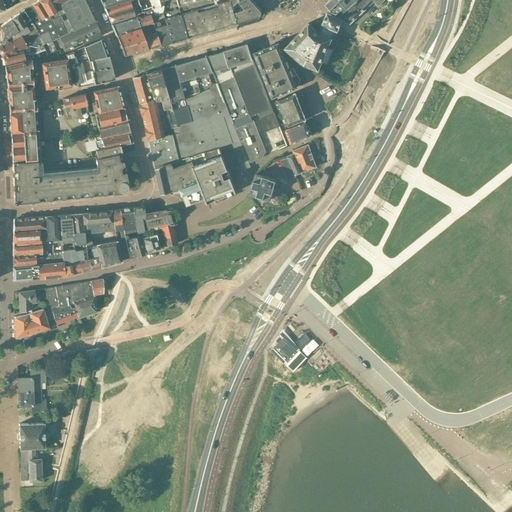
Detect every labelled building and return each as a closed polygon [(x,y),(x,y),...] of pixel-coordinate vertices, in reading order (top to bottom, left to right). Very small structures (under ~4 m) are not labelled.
[(0,0),(0,11),(5,10),(13,5),(10,0),(18,0),(19,2),(22,0),(0,0)] [(32,5),(24,10),(33,27),(40,36),(47,32),(51,41),(54,39),(59,37),(67,32),(73,29),(94,19),(84,0),(64,0),(54,6),(57,11),(48,16),(47,15),(40,19),(32,5)] [(32,5),(40,19),(47,15),(39,0),(32,5)] [(39,0),(47,15),(48,16),(57,11),(54,6),(50,0),(39,0)] [(131,0),(104,7),(107,15),(139,6),(139,5),(154,0),(131,0)] [(154,0),(139,5),(139,6),(107,15),(111,23),(137,14),(136,12),(140,11),(141,13),(152,9),(161,6),(160,2),(159,0),(154,0)] [(162,13),(163,11),(164,5),(165,0),(164,1),(160,2),(161,6),(152,9),(154,13),(162,11),(162,13)] [(198,0),(178,6),(178,8),(187,37),(235,23),(228,0),(198,0)] [(260,11),(250,0),(228,0),(235,23),(258,16),(260,11)] [(328,10),(336,13),(350,0),(327,0),(325,3),(329,8),(328,10)] [(356,0),(338,17),(342,19),(344,20),(345,22),(350,24),(368,7),(371,4),(370,3),(373,0),(378,6),(384,0),(356,0)] [(162,13),(170,42),(186,37),(178,8),(162,13)] [(111,24),(111,25),(115,34),(140,28),(153,25),(151,14),(154,13),(152,9),(141,13),(141,14),(143,13),(144,16),(139,18),(138,16),(136,16),(112,24),(111,24)] [(23,10),(18,13),(23,22),(24,25),(28,30),(33,27),(24,10),(23,10)] [(154,13),(151,14),(153,25),(155,32),(155,35),(156,35),(159,45),(160,45),(170,42),(162,13),(162,11),(154,13)] [(327,63),(333,49),(328,46),(332,37),(335,30),(337,31),(342,19),(338,17),(327,12),(324,19),(322,24),(319,33),(310,24),(310,23),(309,22),(307,24),(297,34),(285,47),(287,49),(304,64),(316,69),(318,70),(319,67),(322,61),(327,63)] [(10,18),(10,19),(13,24),(17,30),(24,25),(23,22),(18,13),(15,15),(10,18)] [(2,44),(20,35),(28,30),(24,25),(17,30),(13,24),(10,19),(0,25),(0,29),(2,41),(2,44)] [(94,19),(73,29),(67,32),(59,37),(54,39),(51,41),(45,44),(43,45),(45,50),(47,55),(58,50),(60,54),(101,35),(99,30),(94,19)] [(140,28),(142,36),(155,32),(153,25),(140,28)] [(33,54),(39,52),(45,50),(43,45),(45,44),(40,36),(33,27),(28,30),(20,35),(2,44),(0,44),(0,52),(2,57),(30,47),(31,54),(33,54)] [(140,28),(115,34),(116,35),(116,36),(117,38),(119,42),(120,45),(124,55),(146,49),(142,36),(140,28)] [(146,49),(147,48),(159,45),(156,35),(155,35),(155,32),(142,36),(146,49)] [(69,70),(68,70),(68,72),(70,71),(74,70),(73,63),(108,55),(102,38),(66,54),(67,59),(69,70)] [(289,69),(279,42),(255,52),(272,97),(299,86),(301,80),(297,74),(293,67),(289,69)] [(226,50),(225,51),(230,66),(241,93),(250,117),(250,116),(272,108),(263,83),(252,59),(251,59),(248,49),(247,44),(246,45),(242,46),(241,46),(237,47),(231,49),(226,50)] [(31,54),(30,47),(2,57),(3,58),(4,65),(31,58),(32,57),(34,57),(33,54),(31,54)] [(225,51),(208,56),(235,128),(249,163),(262,158),(266,152),(254,120),(252,121),(250,116),(250,117),(230,66),(225,51)] [(74,70),(70,71),(73,84),(77,83),(78,87),(115,79),(109,55),(108,55),(73,63),(74,70)] [(177,65),(192,120),(179,123),(180,126),(182,132),(175,133),(173,134),(170,135),(170,134),(165,135),(149,140),(155,167),(161,165),(201,152),(219,147),(232,143),(242,170),(250,166),(249,163),(239,138),(235,128),(208,56),(177,65)] [(31,58),(4,65),(8,86),(33,85),(31,58)] [(69,70),(67,59),(41,63),(42,70),(38,70),(41,89),(71,84),(68,72),(68,70),(69,70)] [(164,69),(179,123),(192,120),(177,65),(175,65),(171,67),(168,67),(164,69)] [(163,69),(150,72),(156,96),(157,96),(158,98),(157,99),(164,130),(173,128),(175,133),(182,132),(179,123),(164,69),(163,69)] [(134,77),(133,77),(140,103),(157,99),(158,98),(157,96),(156,96),(150,72),(148,73),(147,73),(147,74),(134,77)] [(9,108),(9,112),(10,112),(10,113),(36,109),(36,108),(37,108),(36,103),(36,98),(34,98),(33,85),(8,86),(8,99),(9,108)] [(98,126),(126,119),(123,107),(117,85),(93,91),(93,92),(97,109),(97,112),(94,113),(97,126),(98,126)] [(85,94),(84,94),(88,111),(88,110),(97,109),(93,92),(92,92),(90,93),(87,93),(85,94)] [(278,108),(281,107),(283,112),(300,105),(296,93),(295,92),(276,100),(275,101),(278,108)] [(81,115),(80,113),(88,111),(84,94),(69,97),(62,99),(65,109),(67,118),(81,115)] [(157,99),(140,103),(143,115),(144,119),(145,124),(146,127),(146,128),(147,131),(148,136),(148,137),(149,140),(165,135),(164,130),(157,99)] [(304,114),(300,105),(283,112),(285,117),(282,119),(285,127),(305,119),(306,118),(304,115),(304,114)] [(10,112),(9,112),(11,133),(38,131),(38,129),(34,129),(33,110),(37,110),(37,108),(36,108),(36,109),(10,113),(10,112)] [(274,112),(260,117),(266,132),(267,131),(266,131),(279,126),(280,126),(274,112)] [(98,126),(99,133),(100,134),(129,126),(126,119),(98,126)] [(311,133),(309,126),(308,126),(307,126),(305,121),(286,129),(291,142),(309,135),(310,135),(311,135),(310,134),(311,133)] [(89,141),(84,142),(85,145),(87,151),(91,150),(97,148),(96,142),(113,137),(130,133),(129,126),(100,134),(99,133),(87,136),(89,141)] [(13,163),(37,161),(40,161),(38,131),(11,133),(13,163)] [(113,137),(96,142),(97,148),(97,149),(100,149),(104,148),(114,146),(119,145),(133,142),(130,133),(113,137)] [(295,173),(295,174),(302,172),(302,171),(315,167),(316,167),(316,165),(313,158),(314,158),(312,152),(311,152),(309,145),(308,144),(307,144),(293,150),(294,153),(288,155),(293,167),(292,167),(295,173)] [(97,157),(121,152),(119,145),(114,146),(104,148),(97,149),(96,150),(97,157)] [(201,152),(155,167),(155,168),(161,194),(168,192),(181,189),(187,205),(206,198),(207,202),(214,200),(216,203),(230,198),(229,194),(236,191),(229,174),(219,147),(201,152)] [(37,161),(12,163),(13,200),(12,201),(12,203),(14,204),(16,204),(17,203),(36,201),(38,201),(44,200),(45,200),(93,195),(95,195),(99,195),(103,194),(104,194),(107,194),(113,193),(114,193),(117,193),(118,193),(121,192),(122,192),(122,191),(123,191),(124,190),(126,189),(126,187),(127,185),(128,185),(127,182),(126,179),(126,178),(125,175),(125,172),(124,167),(124,166),(122,159),(121,154),(121,152),(97,157),(98,157),(95,158),(96,160),(97,170),(96,170),(65,173),(65,170),(55,171),(56,174),(38,176),(37,161)] [(256,173),(250,193),(269,199),(276,180),(256,173)] [(143,206),(133,208),(133,210),(135,220),(136,230),(137,234),(137,235),(139,234),(140,237),(141,237),(144,236),(146,236),(144,230),(143,227),(143,226),(146,225),(144,220),(143,214),(144,214),(143,206)] [(120,209),(119,209),(125,234),(126,234),(127,236),(127,237),(131,237),(137,235),(137,234),(136,230),(135,220),(133,210),(133,208),(128,208),(127,207),(124,208),(123,209),(120,209)] [(119,209),(112,210),(115,230),(115,231),(115,232),(115,234),(116,236),(117,239),(117,240),(120,260),(130,258),(126,239),(125,237),(122,223),(119,209)] [(86,213),(82,213),(84,233),(100,231),(115,230),(112,210),(111,210),(108,211),(107,211),(105,211),(90,212),(87,213),(86,213)] [(144,214),(143,214),(144,220),(146,225),(147,230),(160,227),(172,224),(169,210),(144,214)] [(81,213),(72,214),(73,227),(73,241),(74,244),(74,249),(75,251),(86,249),(86,246),(85,243),(84,233),(82,213),(81,213)] [(63,215),(59,215),(59,216),(60,223),(61,236),(61,242),(73,241),(73,227),(72,214),(71,214),(67,214),(63,215)] [(44,216),(45,228),(45,237),(50,237),(51,242),(52,252),(62,251),(62,250),(61,242),(61,236),(60,223),(59,216),(59,215),(44,216)] [(13,219),(13,231),(28,230),(45,228),(44,216),(16,218),(13,219)] [(177,241),(177,240),(174,232),(172,224),(160,227),(161,229),(161,231),(158,232),(155,233),(156,235),(157,237),(157,239),(158,240),(159,244),(160,248),(169,246),(177,243),(177,242),(177,241)] [(29,230),(13,231),(13,242),(45,240),(46,243),(48,243),(51,242),(51,240),(51,239),(50,237),(48,237),(45,237),(45,234),(45,228),(29,230)] [(142,237),(141,237),(142,239),(142,240),(144,247),(146,253),(153,250),(160,248),(159,244),(158,240),(157,239),(157,237),(156,235),(155,233),(149,235),(146,236),(144,236),(143,237),(142,237)] [(125,234),(125,238),(130,258),(145,253),(140,237),(139,234),(137,235),(131,237),(127,237),(127,236),(126,234),(125,234)] [(13,243),(13,255),(13,256),(46,253),(46,243),(45,240),(13,242),(13,243)] [(117,240),(86,246),(86,249),(87,258),(89,258),(98,256),(100,266),(121,261),(120,260),(117,240)] [(74,249),(62,250),(62,251),(63,262),(63,264),(73,263),(75,273),(82,271),(80,260),(87,258),(86,249),(75,251),(74,249)] [(46,253),(13,256),(12,261),(12,266),(12,267),(19,266),(25,265),(31,265),(37,264),(40,264),(41,264),(43,264),(43,263),(53,263),(63,262),(62,251),(52,252),(46,253)] [(98,256),(89,258),(91,269),(100,266),(98,256)] [(87,258),(80,260),(82,271),(86,270),(91,269),(89,258),(87,258)] [(19,266),(12,267),(12,273),(13,280),(22,279),(32,279),(32,278),(35,278),(38,278),(51,277),(64,275),(64,273),(64,270),(64,269),(63,266),(63,264),(63,262),(53,263),(43,263),(43,264),(41,264),(40,264),(37,264),(31,265),(25,265),(19,266)] [(73,263),(63,264),(63,266),(64,269),(64,270),(64,273),(64,275),(70,274),(75,273),(73,263)] [(102,279),(91,280),(93,293),(103,292),(102,291),(104,291),(104,285),(102,285),(102,280),(102,279)] [(48,304),(42,306),(48,326),(56,323),(56,324),(77,317),(76,312),(75,307),(74,305),(73,303),(73,300),(83,297),(93,294),(93,293),(92,287),(91,280),(90,280),(45,288),(48,304)] [(26,291),(18,292),(19,302),(19,312),(25,310),(30,309),(32,308),(32,305),(32,303),(34,302),(36,302),(35,296),(34,289),(26,291)] [(83,297),(73,300),(73,303),(74,305),(75,307),(76,312),(77,317),(87,314),(96,311),(95,302),(93,294),(83,297)] [(48,326),(42,306),(42,305),(32,308),(30,309),(25,310),(26,313),(14,316),(15,332),(15,337),(49,327),(49,326),(48,326)] [(278,343),(274,348),(288,361),(296,353),(282,339),(282,340),(279,338),(276,341),(278,343)] [(30,377),(17,377),(17,391),(40,391),(40,369),(30,369),(30,377)] [(45,399),(41,400),(40,391),(17,391),(18,406),(31,405),(31,412),(41,411),(41,410),(45,410),(45,399)] [(19,448),(34,448),(44,447),(43,423),(19,423),(19,448)] [(19,448),(20,480),(41,480),(41,459),(34,459),(34,448),(19,448)]
